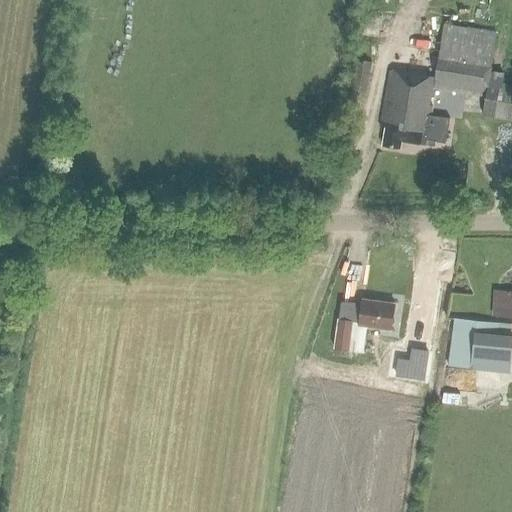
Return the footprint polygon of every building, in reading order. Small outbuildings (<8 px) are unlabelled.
[(439,120),(431,119),(436,90),(487,97),(484,116),(511,120),(511,86),(503,85),(504,74),(491,72),(497,34),(445,27),(435,79),(389,72),(383,111),(389,112),(384,147),(401,150),(402,143),(427,147),(427,141),(446,145),(451,120),(439,119),(439,120)] [(367,93),(371,64),(356,61),(352,91),(367,93)] [(395,303),(363,299),(359,324),(352,323),(353,320),(339,318),(335,348),(349,350),(350,340),(365,342),(367,326),(391,329),(395,303)] [(511,372),(511,361),(511,324),(497,323),(497,322),(455,318),(450,365),(511,372)] [(397,373),(396,375),(424,379),(425,378),(428,351),(412,349),(411,361),(398,360),(397,373)]
